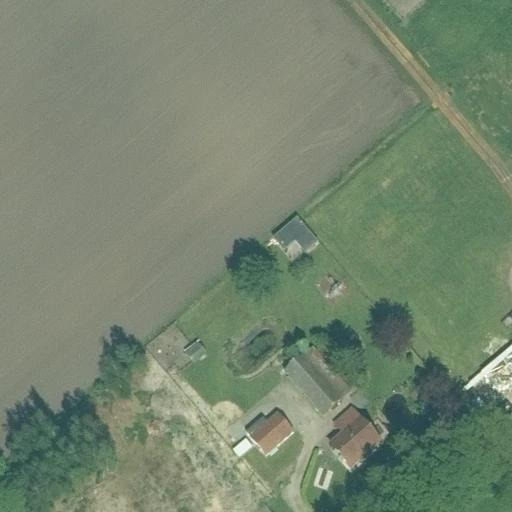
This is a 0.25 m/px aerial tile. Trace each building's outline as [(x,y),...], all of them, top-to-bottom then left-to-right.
[(297,221),(273,242),(283,254),(295,244),(305,255),(317,245),(297,221)] [(193,367),(207,356),(198,344),(184,355),(193,367)] [(323,419),(349,395),(322,364),(315,369),(306,359),(286,377),(323,419)] [(350,471),(380,446),(360,423),(360,424),(351,414),(335,428),(343,437),(330,448),(350,471)] [(265,458),(293,435),(278,417),(250,441),(265,458)]
